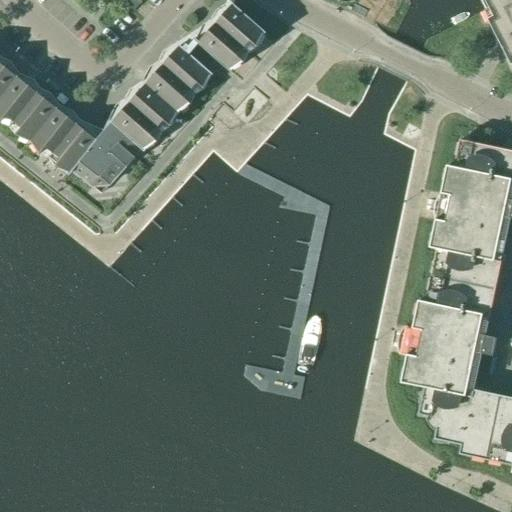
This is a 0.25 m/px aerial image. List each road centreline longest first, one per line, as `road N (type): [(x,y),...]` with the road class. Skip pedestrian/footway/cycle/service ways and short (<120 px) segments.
road 1 (unclassified): [(511,118),(292,0)]
road 2 (residential): [(182,0),(123,68),(91,72),(13,0)]
